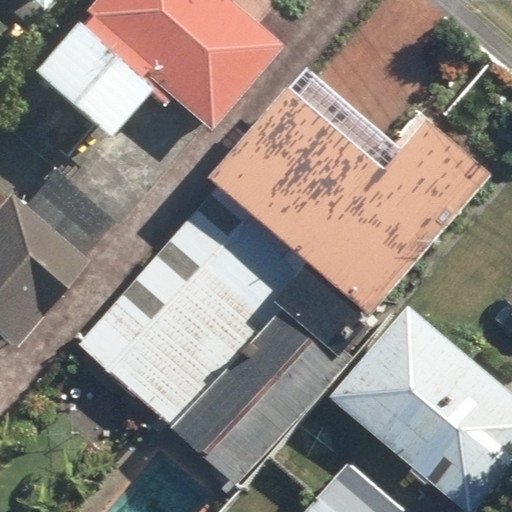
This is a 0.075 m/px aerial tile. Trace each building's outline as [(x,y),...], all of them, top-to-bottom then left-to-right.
[(30,0),(46,13),(56,0),(30,0)] [(100,0),(81,24),(212,134),(284,48),(226,0),(100,0)] [(112,140),(154,92),(76,27),(36,75),(112,140)] [(87,348),(183,434),(289,310),(347,360),(504,178),(445,127),(420,156),(326,73),(87,348)] [(0,339),(16,351),(87,270),(7,202),(0,209),(0,339)] [(341,400),(472,511),(487,511),(511,482),(511,385),(420,307),(341,400)] [(315,511),(407,511),(355,467),(315,511)]
